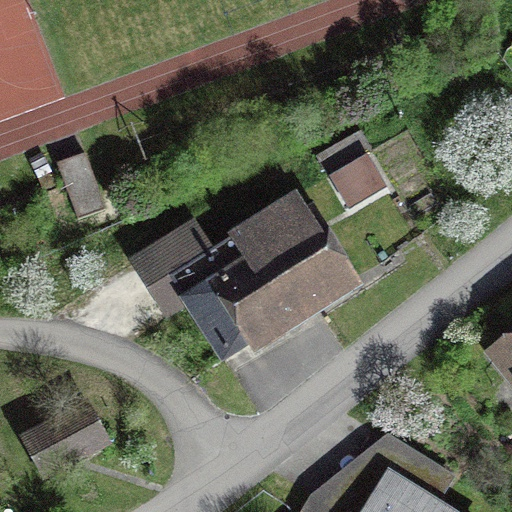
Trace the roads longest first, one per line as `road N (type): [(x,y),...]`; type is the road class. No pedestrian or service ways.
road 1 (residential): [(230,470),(511,252)]
road 2 (residential): [(0,331),(66,341),(136,367),(190,414),(230,470)]
